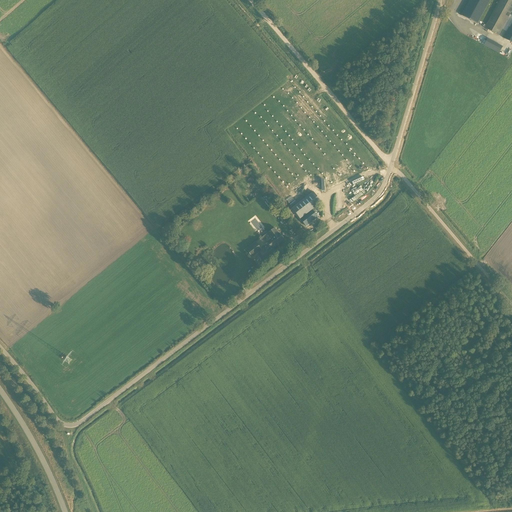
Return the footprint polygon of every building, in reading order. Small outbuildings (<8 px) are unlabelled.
[(479,25),(492,0),(471,0),(463,17),(471,21),(479,25)] [(511,0),(499,0),(484,28),(498,36),(511,9),(511,0)] [(511,20),(503,38),(511,43),(511,20)] [(495,52),(499,44),(487,38),(483,46),(495,52)] [(321,118),(329,113),(327,110),(315,118),(325,132),(329,130),(321,118)] [(322,138),(316,139),(312,115),(310,113),(300,120),(304,126),(283,140),(282,133),(276,137),(311,189),(315,187),(314,179),(309,171),(310,169),(305,165),(308,160),(312,166),(315,165),(316,164),(320,167),(321,168),(323,166),(331,178),(332,177),(335,180),(355,167),(331,131),(327,134),(335,147),(332,148),(330,144),(327,146),(322,138)] [(338,131),(343,138),(346,135),(341,128),(338,131)] [(312,210),(300,219),(306,226),(318,217),(312,210)] [(267,233),(267,234),(256,242),(260,248),(267,243),(272,249),(284,240),(280,236),(280,233),(279,233),(274,228),(267,233)] [(255,242),(246,249),(252,257),(262,250),(260,248),(256,242),(255,242)]
